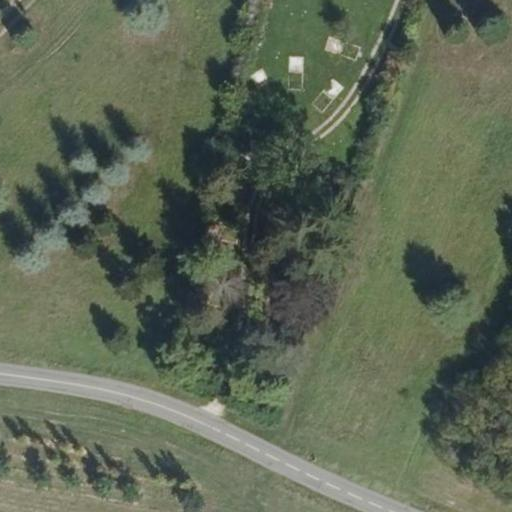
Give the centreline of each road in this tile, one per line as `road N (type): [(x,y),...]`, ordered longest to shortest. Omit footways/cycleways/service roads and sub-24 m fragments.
road 1 (track): [(400,0),(341,122),(253,199),(234,360),(204,425)]
road 2 (unclassified): [(393,511),(154,400),(0,378)]
